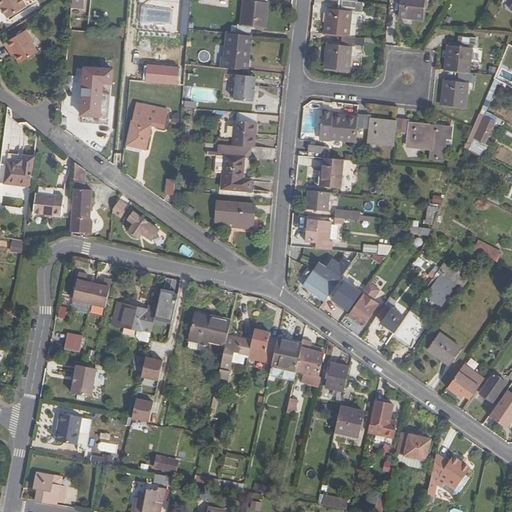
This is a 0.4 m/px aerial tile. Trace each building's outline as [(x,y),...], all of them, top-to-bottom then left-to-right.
[(0,0),(0,2),(7,14),(25,3),(23,0),(0,0)] [(74,0),(74,16),(90,16),(90,0),(74,0)] [(265,28),(268,3),(255,1),(244,0),(241,25),(238,24),(237,34),(251,36),(252,26),(265,28)] [(389,0),(390,2),(399,3),(398,17),(424,20),(425,0),(389,0)] [(362,14),(363,3),(356,2),(343,1),(342,10),(338,9),(328,8),(325,34),(341,36),(349,36),(352,13),(362,14)] [(151,10),(150,18),(168,20),(169,12),(151,10)] [(16,33),(13,50),(19,59),(37,48),(24,28),(16,33)] [(13,50),(16,33),(4,40),(9,47),(11,45),(13,50)] [(247,70),(251,36),(237,34),(227,34),(225,58),(221,58),(220,67),(247,70)] [(355,47),(356,37),(349,36),(341,36),(340,45),(327,44),(325,69),(349,71),(351,46),(355,47)] [(448,46),(445,71),(459,72),(469,74),(472,49),(475,49),(476,38),(458,36),(456,47),(448,46)] [(113,69),(84,67),(80,115),(101,117),(103,119),(106,119),(109,116),(113,69)] [(471,83),(472,74),(469,74),(459,72),(458,82),(444,80),(441,105),(465,108),(468,82),(471,83)] [(234,99),(253,101),(255,77),(236,75),(234,99)] [(127,144),(128,145),(143,148),(146,149),(152,124),(164,127),(167,113),(160,111),(161,109),(138,103),(137,106),(136,106),(127,144)] [(330,138),(355,141),(356,128),(357,118),(333,115),(333,111),(323,110),(321,124),(320,137),(330,138)] [(464,148),(481,155),(496,118),(479,111),(464,148)] [(181,115),(176,114),(173,114),(173,122),(181,122),(181,115)] [(372,116),(369,115),(367,129),(370,129),(369,142),(394,145),(395,132),(396,122),(371,119),(372,116)] [(410,119),(407,119),(406,133),(409,133),(407,147),(431,149),(430,158),(444,160),(446,138),(451,138),(452,128),(410,123),(410,119)] [(233,146),(254,147),(257,122),(235,120),(233,146)] [(310,140),(310,145),(309,152),(324,154),(325,146),(315,145),(315,141),(310,140)] [(225,156),(244,158),(251,158),(252,148),(219,145),(218,155),(225,156)] [(6,163),(4,183),(30,186),(33,156),(21,155),(21,160),(16,160),(16,164),(6,163)] [(244,158),(225,156),(222,188),(251,191),(252,180),(242,179),(244,158)] [(343,160),(323,158),(321,186),(340,187),(343,160)] [(85,182),(86,170),(78,165),(76,163),(75,181),(85,182)] [(96,189),(77,188),(72,231),(91,234),(96,189)] [(329,193),(308,190),(307,209),(328,211),(329,193)] [(503,199),(491,192),(487,198),(499,205),(503,199)] [(36,195),(34,213),(46,214),(53,215),(53,214),(62,214),(63,197),(55,196),(54,197),(36,195)] [(122,218),(130,207),(120,200),(114,209),(114,212),(122,218)] [(255,204),(218,201),(217,222),(233,223),(233,222),(254,224),(255,204)] [(437,214),(440,208),(428,206),(425,225),(432,226),(434,213),(437,214)] [(333,221),(359,221),(359,210),(334,209),(333,221)] [(143,234),(153,241),(161,230),(134,211),(128,219),(134,223),(130,229),(131,233),(138,237),(141,237),(143,234)] [(315,243),(315,248),(334,250),(335,241),(329,241),(318,239),(320,221),(308,219),(306,242),(315,243)] [(331,222),(326,221),(320,221),(318,239),(329,241),(331,222)] [(409,226),(406,230),(420,232),(420,234),(429,235),(431,229),(409,226)] [(474,250),(497,262),(502,253),(479,241),(474,250)] [(363,243),(363,251),(376,252),(377,243),(363,243)] [(184,244),(180,250),(191,257),(195,251),(184,244)] [(378,244),(377,253),(389,254),(390,245),(378,244)] [(433,278),(441,267),(420,253),(413,264),(433,278)] [(348,269),(352,264),(353,262),(347,258),(336,273),(342,277),(348,269)] [(357,268),(352,264),(348,269),(354,273),(357,268)] [(441,267),(433,278),(432,280),(428,285),(425,290),(429,293),(427,295),(441,304),(455,284),(462,289),(470,277),(444,264),(441,267)] [(325,301),(332,291),(330,289),(338,278),(327,271),(322,276),(314,271),(304,285),(321,297),(320,298),(325,301)] [(90,303),(95,284),(86,282),(87,275),(79,273),(73,299),(90,303)] [(90,303),(106,306),(112,280),(104,278),(102,286),(95,284),(90,303)] [(371,282),(366,289),(349,314),(364,325),(379,303),(375,300),(374,299),(377,294),(377,286),(371,282)] [(351,293),(341,286),(331,300),(341,307),(351,293)] [(158,307),(155,317),(172,321),(177,300),(174,299),(175,294),(162,291),(158,307)] [(90,303),(73,299),(70,311),(88,315),(90,303)] [(140,334),(151,336),(154,321),(155,317),(158,307),(148,305),(147,309),(118,303),(113,324),(138,329),(141,330),(140,334)] [(382,321),(390,309),(383,305),(375,316),(382,321)] [(68,319),(70,307),(61,306),(60,318),(68,319)] [(381,322),(395,332),(406,317),(392,307),(390,309),(382,321),(381,322)] [(228,336),(232,321),(194,312),(188,340),(209,345),(210,341),(226,345),(228,336)] [(252,341),(249,355),(249,357),(273,363),(278,340),(269,338),(271,332),(255,328),(252,341)] [(149,343),(151,336),(140,334),(141,330),(138,329),(136,335),(140,340),(149,343)] [(82,344),(83,337),(68,333),(66,341),(82,344)] [(460,348),(441,334),(429,349),(449,364),(460,348)] [(249,355),(252,341),(228,336),(219,375),(224,376),(228,377),(232,361),(234,351),(249,355)] [(296,370),(303,344),(278,339),(278,340),(273,363),(272,365),(296,371),(296,370)] [(312,341),(304,339),(303,344),(296,370),(304,372),(302,381),(320,385),(322,376),(320,375),(325,353),(311,350),(311,345),(312,341)] [(209,345),(188,340),(186,347),(208,352),(209,345)] [(80,351),(82,344),(66,341),(65,348),(80,351)] [(249,357),(249,355),(234,351),(232,361),(243,364),(245,356),(249,357)] [(146,356),(146,359),(143,366),(141,376),(158,381),(163,361),(146,356)] [(134,364),(143,366),(146,359),(136,357),(134,364)] [(466,364),(474,369),(478,363),(470,358),(466,364)] [(327,387),(344,391),(349,366),(332,363),(327,387)] [(92,396),(97,369),(77,365),(76,375),(72,393),(92,396)] [(484,379),(464,365),(448,387),(462,396),(464,394),(470,398),(484,379)] [(504,386),(506,382),(494,374),(481,392),(493,401),(504,386)] [(224,376),(219,375),(216,389),(221,390),(224,376)] [(131,418),(148,422),(153,402),(136,398),(131,418)] [(299,401),(291,399),(288,412),(295,413),(299,401)] [(376,434),(385,436),(394,438),(398,422),(390,420),(393,404),(375,400),(372,416),(368,432),(376,434)] [(184,407),(170,404),(166,417),(181,420),(184,407)] [(497,407),(491,415),(507,427),(511,419),(511,414),(511,413),(511,411),(502,404),(499,409),(497,407)] [(341,406),(335,432),(357,437),(363,411),(341,406)] [(76,446),(82,418),(60,414),(54,441),(76,446)] [(401,432),(396,453),(426,460),(431,439),(401,432)] [(449,460),(437,452),(433,471),(427,495),(434,497),(437,483),(453,495),(457,493),(469,475),(466,473),(470,467),(453,454),(449,460)] [(426,460),(396,453),(395,461),(402,463),(402,465),(424,469),(426,460)] [(178,461),(157,456),(154,467),(175,472),(178,461)] [(197,465),(182,462),(180,473),(194,476),(197,465)] [(35,500),(58,505),(63,477),(37,472),(33,488),(37,489),(35,500)] [(219,485),(220,480),(196,475),(195,481),(219,485)] [(243,490),(245,484),(220,480),(219,485),(243,490)] [(161,511),(163,503),(164,499),(166,489),(159,487),(158,491),(147,489),(145,500),(134,498),(131,511),(161,511)] [(325,496),(323,505),(346,509),(348,499),(325,496)]
